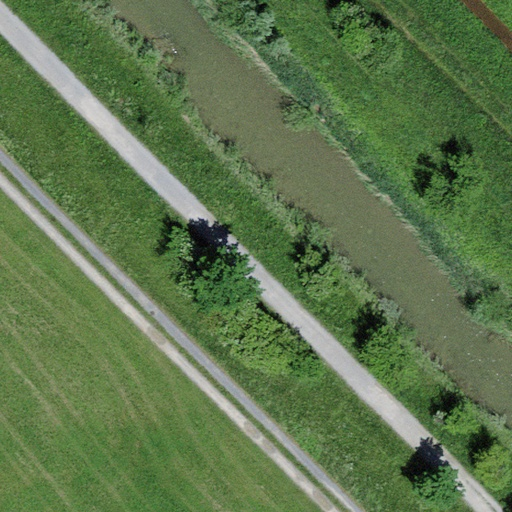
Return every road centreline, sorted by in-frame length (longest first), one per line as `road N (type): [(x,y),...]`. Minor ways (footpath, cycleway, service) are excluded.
road 1 (track): [(0,156),(348,511)]
road 2 (track): [(312,0),(511,202)]
